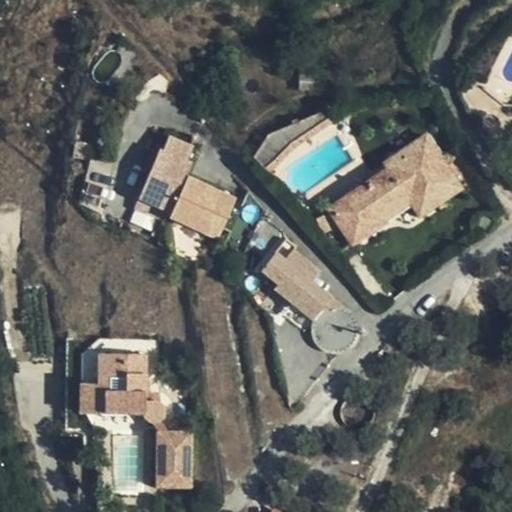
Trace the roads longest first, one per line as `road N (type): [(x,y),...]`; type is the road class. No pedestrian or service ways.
road 1 (residential): [(227,511),(387,328),(511,233)]
road 2 (unknown): [(511,210),(441,72),(472,0)]
